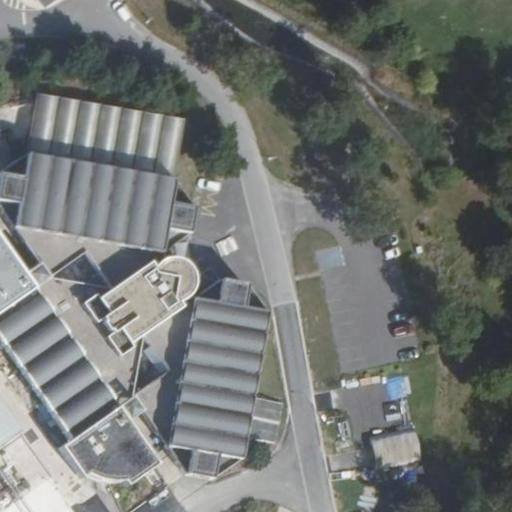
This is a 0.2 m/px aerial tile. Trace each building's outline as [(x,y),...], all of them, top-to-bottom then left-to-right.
[(36,94),(25,154),(173,181),(184,121),(36,94)] [(244,435),(250,395),(265,313),(246,285),(219,280),(178,308),(174,303),(178,301),(183,297),(187,293),(189,288),(190,283),(190,277),(188,270),(186,268),(183,265),(178,261),(173,259),(167,259),(161,260),(154,263),(150,267),(146,262),(187,233),(191,207),(173,181),(25,154),(0,171),(0,211),(36,264),(21,274),(0,244),(0,446),(19,433),(0,406),(0,346),(66,440),(63,442),(80,466),(86,471),(89,472),(93,474),(99,476),(105,477),(112,476),(115,476),(119,475),(130,469),(147,458),(123,422),(140,411),(184,475),(210,479),(213,477),(239,459),(244,435)] [(283,402),(250,395),(244,435),(276,441),(283,402)] [(422,461),(416,432),(371,441),(377,469),(422,461)] [(40,465),(28,448),(9,461),(21,479),(40,465)] [(73,511),(53,482),(24,501),(30,511),(73,511)]
